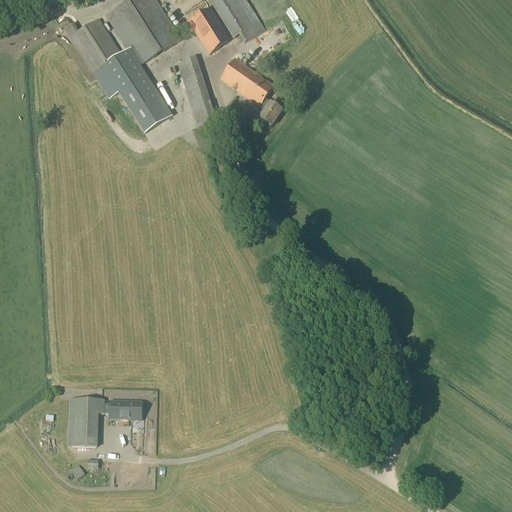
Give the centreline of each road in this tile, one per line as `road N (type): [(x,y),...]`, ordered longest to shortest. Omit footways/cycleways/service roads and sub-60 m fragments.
road 1 (track): [(384,481),(408,401),(390,328),(251,200)]
road 2 (track): [(434,511),(289,428),(178,462),(135,460)]
